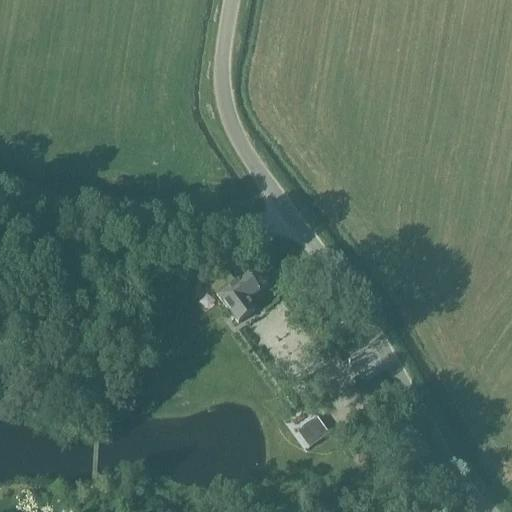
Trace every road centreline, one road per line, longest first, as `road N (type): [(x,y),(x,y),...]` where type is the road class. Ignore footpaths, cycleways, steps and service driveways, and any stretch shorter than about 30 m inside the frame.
road 1 (unclassified): [(484,511),(231,127),(221,93),(232,0)]
road 2 (track): [(0,203),(244,231),(286,216)]
